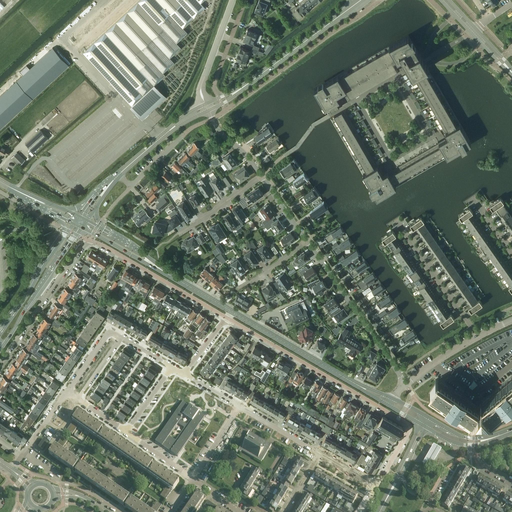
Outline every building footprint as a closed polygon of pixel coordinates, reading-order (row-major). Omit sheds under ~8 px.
[(116,0),(72,41),(76,46),(82,41),(88,48),(83,53),(125,99),(142,118),(165,97),(154,85),(165,75),(163,73),(174,63),(170,58),(181,48),(176,43),(187,33),(183,28),(205,8),(201,3),(203,0),(116,0)] [(258,4),(257,4),(256,8),(255,12),(262,15),(263,14),(264,14),(265,14),(266,12),(265,11),(265,10),(264,10),(267,4),(268,5),(270,0),(269,0),(262,0),(261,2),(259,1),(258,4)] [(311,8),(304,0),(302,0),(299,3),(307,11),(311,8)] [(307,11),(299,3),(300,4),(296,7),(295,6),(302,15),(307,11)] [(302,15),(295,6),(290,10),(298,19),(302,15)] [(248,29),(245,35),(257,40),(259,34),(260,30),(254,28),(253,31),(248,29)] [(257,40),(245,35),(243,41),(254,45),(256,39),(257,40)] [(408,35),(314,90),(328,114),(329,116),(343,108),(342,106),(342,105),(339,100),(337,96),(339,95),(340,96),(340,95),(339,94),(345,91),(350,98),(397,71),(393,63),(402,58),(407,67),(407,68),(408,70),(423,61),(422,59),(422,57),(420,54),(419,53),(419,54),(416,49),(408,35)] [(251,51),(240,47),(238,53),(249,57),(251,51)] [(249,57),(238,53),(236,59),(240,60),(239,63),(245,66),(246,63),(245,62),(247,57),(249,57)] [(343,108),(329,116),(330,118),(376,198),(471,143),(429,72),(428,71),(427,69),(428,68),(426,65),(425,63),(424,61),(423,61),(408,70),(409,70),(410,72),(448,137),(445,139),(445,138),(444,138),(445,139),(439,143),(438,141),(438,142),(438,143),(383,175),(381,173),(382,172),(381,172),(377,166),(379,166),(378,165),(377,166),(344,110),(343,108)] [(121,115),(116,110),(113,112),(118,118),(121,115)] [(273,131),(268,123),(258,133),(260,135),(255,139),(257,142),(260,140),(261,142),(270,136),(269,135),(273,132),(273,131)] [(41,131),(25,144),(33,153),(48,139),(41,131)] [(275,150),(274,148),(282,142),(278,137),(264,147),(269,154),(275,150)] [(0,143),(0,153),(3,155),(4,153),(7,154),(10,149),(7,147),(6,149),(3,147),(3,145),(0,143)] [(191,147),(200,156),(201,154),(197,150),(199,148),(201,146),(201,145),(199,144),(198,144),(197,145),(194,143),(191,147)] [(198,157),(200,156),(191,147),(187,150),(192,155),(194,153),(198,157)] [(185,152),(181,156),(191,165),(192,164),(188,159),(190,157),(185,152)] [(25,160),(17,153),(12,158),(20,166),(25,160)] [(227,169),(229,167),(230,168),(231,167),(233,169),(237,166),(235,164),(237,163),(229,153),(223,158),(226,162),(223,164),(227,169)] [(191,165),(181,156),(177,160),(183,165),(185,162),(189,166),(191,165)] [(211,162),(214,167),(221,163),(217,157),(211,162)] [(299,167),(294,159),(279,169),(284,177),(299,167)] [(184,175),(186,173),(175,162),(171,166),(176,171),(178,170),(182,174),(183,173),(184,175)] [(237,171),(239,173),(235,176),(240,182),(249,175),(245,169),(242,171),(240,169),(237,171)] [(175,182),(171,177),(165,172),(162,175),(167,181),(168,181),(167,182),(167,183),(169,184),(170,184),(172,182),(174,184),(175,182)] [(293,181),(297,187),(308,179),(304,173),(293,181)] [(221,185),(223,184),(219,177),(217,178),(214,174),(209,177),(211,180),(209,182),(214,190),(217,189),(218,191),(223,188),(221,185)] [(211,192),(206,184),(208,182),(205,177),(199,180),(201,183),(200,184),(201,185),(199,186),(201,189),(200,190),(202,193),(203,193),(206,196),(211,192)] [(222,178),(228,187),(230,185),(225,177),(222,178)] [(155,184),(146,193),(150,196),(155,191),(156,192),(160,188),(156,183),(155,184)] [(246,197),(247,196),(249,200),(251,198),(253,201),(263,194),(261,192),(261,191),(258,187),(246,196),(244,197),(238,201),(243,208),(249,204),(247,201),(248,200),(246,197)] [(314,188),(299,198),(304,205),(311,200),(312,202),(316,199),(314,197),(318,194),(318,195),(319,195),(314,188)] [(197,205),(199,204),(200,203),(195,195),(189,198),(194,206),(197,205)] [(183,201),(176,206),(184,219),(186,218),(187,219),(193,216),(189,210),(192,209),(185,196),(181,198),(183,201)] [(159,202),(156,205),(161,211),(169,203),(164,197),(164,198),(159,202)] [(502,203),(503,202),(500,198),(489,205),(492,210),(494,209),(502,203)] [(320,215),(323,212),(322,211),(327,207),(324,202),(310,212),(313,217),(319,213),(320,215)] [(494,209),(496,212),(505,207),(502,203),(494,209)] [(263,220),(259,223),(262,226),(264,225),(267,222),(267,223),(271,220),(271,219),(270,217),(273,215),(274,214),(268,205),(267,206),(266,205),(263,207),(264,208),(260,210),(260,211),(266,219),(263,220)] [(234,217),(237,221),(238,223),(240,221),(241,221),(245,218),(247,217),(241,208),(239,210),(237,206),(233,210),(236,215),(234,217)] [(507,211),(505,207),(496,212),(499,216),(507,211)] [(471,213),(473,212),(469,208),(458,215),(461,220),(463,219),(463,218),(471,213)] [(500,217),(502,220),(510,215),(507,211),(499,216),(496,217),(497,219),(500,217)] [(136,215),(133,218),(135,221),(139,225),(145,220),(146,222),(151,218),(150,216),(149,215),(146,212),(141,216),(139,218),(136,215)] [(463,219),(465,222),(474,216),(471,213),(463,218),(463,219)] [(241,227),(238,223),(237,221),(235,223),(229,214),(224,217),(226,221),(224,222),(229,230),(234,227),(236,230),(241,227)] [(511,219),(511,217),(510,215),(502,220),(504,223),(505,224),(511,219)] [(153,227),(151,233),(157,234),(157,232),(163,234),(164,231),(167,232),(174,228),(173,227),(180,223),(176,216),(169,220),(171,224),(167,226),(166,226),(167,223),(161,222),(161,223),(155,222),(154,228),(153,227)] [(465,222),(468,226),(476,221),(477,221),(480,220),(479,218),(476,220),(474,216),(465,222)] [(422,222),(424,221),(421,217),(410,224),(413,229),(414,228),(414,227),(422,222)] [(271,220),(267,223),(270,227),(273,225),(278,232),(284,227),(278,219),(274,221),(272,219),(271,220)] [(505,225),(508,228),(511,225),(511,219),(505,224),(504,223),(501,225),(503,227),(505,225)] [(468,226),(471,230),(479,225),(477,221),(476,221),(468,226)] [(425,226),(422,222),(414,227),(414,228),(416,231),(417,231),(425,226)] [(223,231),(224,230),(221,225),(220,225),(218,223),(215,225),(214,224),(212,226),(209,228),(217,241),(226,235),(223,231)] [(313,228),(309,223),(305,226),(309,231),(313,228)] [(471,230),(474,234),(482,228),(483,229),(485,227),(484,226),(481,228),(479,225),(471,230)] [(341,234),(343,232),(344,231),(340,226),(336,229),(335,229),(327,233),(328,235),(324,237),(328,243),(336,237),(341,236),(341,234)] [(416,231),(414,232),(415,234),(417,232),(420,235),(428,230),(425,226),(417,231),(416,231)] [(485,232),(483,229),(482,228),(474,234),(476,238),(485,232)] [(394,236),(396,235),(393,230),(382,238),(385,243),(386,242),(386,241),(394,236)] [(420,235),(422,238),(422,239),(431,234),(428,230),(420,235)] [(476,238),(479,242),(487,236),(488,237),(491,235),(489,234),(487,235),(485,232),(476,238)] [(290,233),(281,240),(285,246),(295,240),(290,233)] [(182,242),(183,243),(182,244),(187,252),(188,251),(189,253),(194,250),(193,248),(199,244),(201,242),(202,243),(205,241),(203,238),(201,234),(197,236),(197,237),(195,239),(194,236),(188,240),(187,239),(182,242)] [(422,238),(419,240),(420,242),(423,240),(425,243),(433,237),(431,234),(422,239),(422,238)] [(386,242),(389,245),(397,240),(394,236),(386,241),(386,242)] [(479,242),(482,246),(490,240),(488,237),(487,236),(479,242)] [(349,245),(351,243),(352,243),(348,237),(348,238),(332,249),(336,254),(344,248),(349,248),(349,245)] [(436,241),(433,237),(425,243),(427,246),(428,247),(436,241)] [(389,245),(391,249),(400,244),(403,242),(402,241),(399,243),(397,240),(389,245)] [(482,246),(485,250),(493,244),(494,245),(496,243),(495,242),(492,243),(490,240),(482,246)] [(427,246),(425,248),(426,250),(428,248),(431,251),(439,245),(436,241),(428,247),(427,246)] [(221,254),(225,252),(219,244),(216,246),(221,254)] [(257,249),(265,261),(266,261),(271,257),(272,257),(272,256),(271,256),(269,252),(269,251),(267,248),(266,249),(264,245),(263,244),(257,248),(257,249)] [(391,249),(394,253),(402,247),(400,244),(391,249)] [(485,250),(488,254),(496,248),(494,245),(493,244),(485,250)] [(442,249),(439,245),(431,251),(433,254),(433,255),(442,249)] [(394,253),(397,257),(405,251),(406,252),(408,250),(407,249),(405,250),(402,247),(394,253)] [(488,254),(490,258),(499,252),(499,253),(502,251),(501,249),(498,251),(496,248),(488,254)] [(357,257),(360,255),(360,254),(356,249),(344,257),(340,260),(344,266),(352,260),(357,259),(357,257)] [(433,254),(430,256),(431,258),(434,256),(436,259),(444,253),(442,249),(433,255),(433,254)] [(93,262),(98,254),(91,250),(86,258),(90,261),(89,263),(92,264),(93,262)] [(252,266),(259,262),(251,250),(244,254),(245,255),(243,257),(245,260),(248,259),(252,266)] [(397,257),(400,261),(408,255),(406,252),(405,251),(397,257)] [(490,258),(493,262),(501,256),(499,253),(499,252),(490,258)] [(308,258),(304,253),(294,260),(295,260),(293,262),(293,263),(295,266),(296,266),(298,265),(299,265),(300,266),(307,261),(306,262),(305,260),(308,258)] [(436,259),(438,262),(439,263),(447,257),(444,253),(436,259)] [(98,265),(103,257),(98,254),(93,262),(95,264),(98,265)] [(400,261),(403,265),(411,259),(411,260),(414,258),(413,257),(410,258),(408,255),(400,261)] [(493,262),(496,266),(504,260),(505,261),(507,259),(506,257),(504,259),(501,256),(493,262)] [(103,257),(98,265),(100,267),(103,269),(108,261),(103,257)] [(438,262),(436,264),(437,266),(440,264),(442,267),(450,261),(447,257),(439,263),(438,262)] [(233,267),(230,269),(234,275),(237,273),(238,275),(239,275),(245,270),(245,271),(245,270),(243,267),(244,265),(242,262),(241,262),(238,258),(230,263),(233,267)] [(403,265),(405,269),(414,263),(411,260),(411,259),(403,265)] [(365,268),(368,266),(365,260),(364,261),(348,272),(352,277),(360,271),(365,271),(365,268)] [(496,266),(499,270),(507,264),(505,261),(504,260),(496,266)] [(442,267),(444,270),(444,271),(453,265),(450,261),(442,267)] [(214,265),(212,263),(209,266),(210,267),(208,270),(205,267),(199,274),(204,277),(214,265)] [(405,269),(408,273),(416,267),(417,268),(419,266),(418,265),(416,266),(414,263),(405,269)] [(86,273),(90,267),(85,264),(81,270),(85,273),(86,273)] [(499,270),(501,274),(510,268),(510,269),(511,267),(511,265),(509,267),(507,264),(499,270)] [(214,265),(204,277),(207,281),(213,275),(211,273),(214,270),(214,269),(216,267),(214,265)] [(444,270),(441,272),(442,274),(445,272),(447,275),(455,269),(453,265),(444,271),(444,270)] [(306,266),(299,271),(302,276),(304,274),(308,280),(316,274),(311,267),(309,269),(307,268),(306,266)] [(109,272),(106,275),(107,276),(110,278),(109,280),(111,282),(118,271),(113,267),(110,272),(109,272)] [(408,273),(411,277),(419,271),(417,268),(416,267),(408,273)] [(501,274),(504,278),(511,272),(511,271),(510,269),(510,268),(501,274)] [(458,273),(455,269),(447,275),(449,278),(450,279),(458,273)] [(124,284),(131,273),(126,270),(119,282),(124,284)] [(87,278),(84,276),(78,271),(76,274),(75,273),(72,278),(72,279),(79,283),(80,284),(81,285),(84,282),(87,278)] [(411,277),(414,281),(422,275),(422,276),(425,274),(424,272),(421,274),(419,271),(411,277)] [(213,286),(223,274),(221,272),(219,275),(217,278),(215,276),(209,282),(213,286)] [(373,280),(376,278),(376,277),(373,272),(372,272),(356,283),(360,289),(368,283),(373,282),(373,280)] [(131,273),(124,284),(119,293),(117,296),(118,297),(124,300),(128,294),(130,290),(132,287),(133,286),(137,278),(135,277),(136,276),(131,273)] [(288,287),(292,285),(283,273),(275,279),(277,281),(273,283),(278,290),(281,288),(283,291),(284,290),(285,291),(285,292),(286,292),(287,292),(288,292),(288,291),(289,290),(289,289),(289,288),(288,287)] [(449,278),(447,280),(448,281),(451,280),(453,283),(461,277),(458,273),(450,279),(449,278)] [(226,276),(223,274),(213,286),(217,289),(223,283),(220,281),(223,279),(224,279),(226,276)] [(414,281),(416,285),(425,279),(422,276),(422,275),(414,281)] [(453,283),(455,286),(456,287),(464,281),(461,277),(453,283)] [(137,278),(133,286),(135,287),(134,288),(139,291),(145,281),(140,278),(139,280),(137,278)] [(315,280),(308,284),(315,294),(317,292),(318,293),(319,292),(320,293),(323,291),(322,290),(327,287),(325,285),(326,284),(324,282),(323,282),(322,280),(320,281),(318,278),(315,280)] [(80,284),(79,283),(72,279),(68,283),(71,285),(69,288),(77,293),(79,289),(77,288),(80,284)] [(416,285),(419,289),(427,283),(428,284),(431,282),(429,280),(427,282),(425,279),(416,285)] [(108,291),(112,293),(118,283),(115,281),(108,291)] [(150,284),(145,281),(139,291),(143,293),(142,296),(145,298),(150,289),(148,287),(150,284)] [(455,286),(452,288),(454,289),(456,288),(458,291),(467,285),(464,281),(456,287),(455,286)] [(381,291),(384,289),(381,283),(380,284),(371,290),(364,295),(368,300),(376,294),(381,294),(381,291)] [(419,289),(422,293),(430,287),(428,284),(427,283),(419,289)] [(267,287),(262,290),(266,298),(268,301),(274,298),(272,295),(276,294),(274,290),(273,290),(271,286),(270,286),(269,284),(266,286),(267,287)] [(458,291),(461,294),(461,295),(469,289),(467,285),(458,291)] [(155,297),(159,289),(154,286),(150,294),(155,297)] [(369,287),(362,292),(364,295),(371,290),(369,287)] [(422,293),(425,297),(433,291),(433,292),(436,290),(435,288),(432,290),(430,287),(422,293)] [(79,295),(77,293),(69,288),(67,290),(65,289),(61,294),(68,299),(72,293),(77,297),(79,295)] [(159,289),(155,297),(153,300),(157,303),(154,308),(157,310),(161,302),(159,301),(160,299),(164,292),(159,289)] [(461,294),(458,296),(459,297),(462,295),(464,298),(472,293),(469,289),(461,295),(461,294)] [(425,297),(427,301),(436,295),(433,292),(433,291),(425,297)] [(464,298),(466,302),(467,302),(475,297),(472,293),(464,298)] [(58,299),(61,300),(65,303),(68,299),(61,294),(58,298),(58,299)] [(166,306),(167,305),(172,297),(167,294),(162,303),(163,304),(163,305),(166,306)] [(240,305),(245,298),(238,294),(234,301),(240,305)] [(92,305),(93,304),(97,307),(99,304),(95,301),(96,300),(88,295),(84,300),(92,305)] [(389,303),(392,301),(392,300),(389,295),(388,295),(387,296),(384,298),(376,303),(380,309),(385,306),(389,305),(389,303)] [(427,301),(430,305),(438,299),(439,300),(442,298),(440,296),(438,298),(436,295),(427,301)] [(172,297),(167,305),(172,307),(176,299),(172,297)] [(247,300),(245,298),(240,305),(247,309),(253,299),(249,297),(247,300)] [(324,303),(331,312),(338,308),(336,305),(338,304),(333,297),(330,299),(330,298),(327,301),(324,303)] [(466,302),(463,303),(465,305),(467,303),(469,306),(478,301),(477,300),(475,297),(467,302),(466,302)] [(114,310),(112,308),(107,316),(113,319),(116,313),(122,302),(117,299),(115,303),(118,305),(114,310)] [(430,305),(433,309),(441,303),(439,300),(438,299),(430,305)] [(469,306),(468,307),(471,312),(482,304),(479,299),(477,300),(478,301),(469,306)] [(176,313),(182,303),(177,300),(171,311),(173,312),(175,309),(177,310),(175,313),(176,313)] [(138,308),(144,312),(146,310),(145,309),(147,305),(142,302),(138,308)] [(300,302),(285,309),(288,317),(293,315),(297,323),(309,318),(304,308),(303,309),(300,302)] [(58,313),(61,308),(55,304),(54,303),(51,308),(58,313)] [(78,318),(80,320),(90,305),(88,303),(81,314),(79,317),(78,318)] [(187,305),(182,303),(176,313),(176,314),(178,315),(178,316),(179,316),(178,318),(178,319),(187,305)] [(433,309),(436,312),(444,307),(445,307),(447,306),(446,304),(443,306),(441,303),(433,309)] [(97,311),(101,314),(105,308),(100,305),(97,309),(97,311)] [(187,305),(178,319),(180,320),(182,317),(183,318),(184,314),(187,315),(191,308),(187,305)] [(397,314),(400,312),(397,306),(396,307),(387,313),(380,318),(384,323),(392,317),(397,317),(397,314)] [(436,312),(439,316),(447,311),(445,307),(444,307),(436,312)] [(55,318),(58,314),(58,313),(51,308),(47,313),(54,318),(55,318)] [(338,308),(331,312),(329,314),(332,317),(334,315),(338,321),(342,318),(343,318),(346,316),(345,316),(347,314),(346,313),(347,313),(345,309),(344,310),(343,308),(340,310),(338,308)] [(188,316),(185,320),(183,322),(185,324),(187,321),(189,323),(190,322),(192,323),(195,319),(193,318),(197,312),(193,309),(188,316)] [(385,310),(374,317),(376,320),(380,318),(387,313),(385,310)] [(97,311),(86,325),(94,331),(105,316),(101,314),(97,311)] [(439,316),(441,320),(449,315),(449,314),(447,311),(439,316)] [(116,313),(113,319),(118,322),(121,316),(116,313)] [(195,319),(192,323),(197,326),(204,316),(200,313),(195,319)] [(441,320),(440,321),(443,325),(454,318),(451,313),(449,314),(449,315),(441,320)] [(123,325),(127,319),(121,316),(118,322),(123,325)] [(40,324),(47,328),(51,323),(44,318),(40,324)] [(80,320),(78,318),(68,333),(69,334),(80,320)] [(203,328),(204,329),(210,321),(206,318),(200,325),(198,327),(199,328),(197,330),(200,332),(203,328)] [(405,325),(408,324),(408,323),(405,318),(404,318),(388,329),(392,335),(401,329),(405,328),(405,325)] [(128,328),(132,322),(127,319),(123,325),(128,328)] [(156,321),(151,329),(150,331),(154,332),(159,323),(156,321)] [(133,331),(137,325),(132,322),(128,328),(133,331)] [(44,334),(44,333),(47,328),(40,324),(37,328),(39,329),(38,330),(37,332),(42,336),(43,336),(45,334),(44,334)] [(76,340),(84,346),(94,331),(86,325),(76,340)] [(138,334),(142,328),(137,325),(133,331),(138,334)] [(302,328),(301,330),(299,329),(298,329),(297,329),(297,330),(296,330),(296,331),(296,332),(296,333),(297,334),(299,335),(298,336),(300,337),(299,339),(302,341),(303,339),(306,341),(306,340),(309,342),(315,332),(313,331),(313,330),(306,326),(303,329),(302,328)] [(335,327),(332,329),(334,333),(337,335),(341,328),(338,326),(336,328),(335,327)] [(142,328),(138,334),(144,337),(147,331),(144,329),(145,328),(143,327),(142,328)] [(189,327),(183,334),(188,337),(193,331),(189,327)] [(447,363),(446,363),(454,369),(451,373),(472,388),(511,353),(511,327),(506,330),(492,337),(479,344),(466,351),(453,359),(447,363)] [(199,336),(197,338),(199,340),(201,337),(207,331),(204,329),(203,328),(200,332),(197,330),(195,333),(199,336)] [(337,341),(351,349),(349,353),(354,356),(357,352),(358,353),(359,351),(360,351),(362,348),(360,348),(362,345),(348,337),(351,332),(345,329),(342,334),(341,333),(337,341)] [(413,337),(416,335),(417,335),(413,329),(412,330),(410,331),(403,336),(400,338),(404,343),(409,340),(413,340),(413,337)] [(30,338),(30,339),(37,344),(42,336),(37,332),(35,335),(34,334),(33,333),(30,338)] [(234,343),(237,338),(230,332),(226,337),(234,343)] [(153,344),(156,338),(151,335),(147,341),(153,344)] [(64,346),(65,344),(64,344),(65,342),(67,343),(70,339),(66,336),(63,340),(60,344),(64,346)] [(234,343),(226,337),(223,342),(230,347),(234,343)] [(158,347),(161,341),(156,338),(153,344),(158,347)] [(37,344),(30,339),(26,343),(28,344),(26,347),(29,349),(41,357),(41,358),(43,355),(37,351),(40,346),(37,344)] [(158,347),(163,350),(167,344),(166,344),(167,342),(165,340),(163,342),(161,341),(158,347)] [(325,345),(317,341),(314,347),(322,352),(325,345)] [(230,347),(223,342),(219,347),(226,352),(230,347)] [(168,353),(172,347),(167,344),(163,350),(168,353)] [(172,347),(168,353),(173,356),(177,350),(178,348),(173,345),(172,347)] [(73,351),(79,356),(83,351),(76,346),(73,351)] [(123,349),(121,352),(129,358),(130,359),(133,355),(131,354),(130,353),(132,351),(126,347),(125,349),(123,349)] [(215,351),(223,357),(226,352),(219,347),(215,351)] [(256,357),(260,350),(254,347),(250,354),(256,357)] [(30,353),(39,360),(41,357),(29,349),(27,351),(23,348),(19,353),(27,358),(30,353)] [(178,359),(182,353),(177,350),(173,356),(178,359)] [(260,350),(256,357),(261,360),(266,353),(260,350)] [(79,356),(73,351),(69,356),(76,361),(79,356)] [(223,357),(215,351),(211,356),(219,362),(223,357)] [(372,360),(376,354),(370,351),(366,357),(372,360)] [(119,355),(119,356),(126,361),(126,360),(127,361),(129,358),(121,352),(119,355)] [(16,358),(18,359),(16,362),(28,370),(30,368),(24,363),(24,364),(23,363),(27,358),(19,353),(16,358)] [(182,353),(178,359),(184,362),(187,356),(182,353)] [(266,353),(261,360),(267,364),(271,357),(266,353)] [(76,361),(69,356),(66,361),(73,366),(76,361)] [(118,356),(116,359),(123,364),(125,361),(126,361),(119,356),(118,356)] [(219,362),(211,356),(208,361),(215,367),(219,362)] [(116,360),(114,362),(121,367),(123,365),(123,364),(116,359),(116,360)] [(73,366),(66,361),(62,366),(69,371),(73,366)] [(215,367),(208,361),(204,366),(211,372),(215,367)] [(280,371),(284,364),(279,361),(274,370),(276,371),(277,370),(280,371)] [(9,368),(16,373),(19,375),(22,371),(26,373),(28,370),(16,362),(14,365),(12,363),(9,368)] [(112,366),(119,371),(120,368),(121,367),(114,362),(113,363),(112,366)] [(372,369),(381,374),(383,371),(384,371),(385,369),(385,368),(384,368),(385,367),(376,362),(372,369)] [(146,370),(153,375),(156,371),(155,371),(157,368),(150,363),(148,366),(149,366),(146,370)] [(284,375),(283,378),(284,379),(283,382),(285,383),(289,375),(286,373),(289,367),(284,364),(280,371),(278,374),(278,375),(278,374),(280,376),(282,375),(282,374),(284,375)] [(69,371),(62,366),(59,371),(66,375),(69,371)] [(111,367),(109,369),(116,374),(118,372),(119,371),(112,366),(111,367)] [(211,372),(204,366),(200,371),(208,377),(211,372)] [(16,373),(9,368),(5,373),(12,378),(16,373)] [(107,372),(114,377),(115,375),(116,374),(109,369),(108,370),(107,372)] [(379,377),(381,374),(372,369),(368,376),(377,381),(377,380),(378,380),(379,380),(380,378),(379,378),(379,377)] [(153,375),(146,370),(144,373),(151,378),(153,375)] [(266,370),(260,380),(264,382),(270,372),(266,370)] [(66,375),(59,371),(55,376),(62,380),(66,375)] [(294,378),(291,376),(285,386),(288,387),(289,385),(291,386),(293,382),(297,385),(303,375),(302,374),(303,374),(303,373),(302,372),(301,372),(300,373),(297,371),(294,378)] [(106,374),(104,376),(112,381),(113,379),(114,377),(107,372),(106,374)] [(151,378),(144,373),(142,376),(149,382),(151,378)] [(102,379),(109,384),(110,383),(112,381),(104,376),(103,378),(102,379)] [(149,382),(142,376),(139,380),(146,385),(149,382)] [(225,378),(223,382),(225,383),(223,386),(229,389),(233,382),(230,381),(231,378),(227,376),(225,378)] [(304,386),(304,385),(307,386),(307,387),(307,386),(309,388),(313,381),(311,380),(311,379),(306,376),(302,383),(301,384),(304,386)] [(481,405),(482,407),(491,418),(492,418),(492,422),(494,421),(494,420),(496,418),(500,415),(500,414),(502,413),(502,412),(506,409),(507,408),(508,407),(508,408),(508,407),(510,406),(511,404),(511,376),(507,381),(507,382),(508,382),(502,387),(501,386),(495,392),(495,393),(490,398),(489,397),(482,402),(483,403),(481,405),(482,405),(481,405)] [(12,383),(3,377),(0,380),(13,390),(14,388),(10,385),(12,383)] [(101,381),(100,382),(107,387),(108,386),(109,384),(102,379),(101,381)] [(13,390),(0,380),(0,389),(4,393),(6,391),(7,389),(12,392),(13,390)] [(49,385),(56,389),(59,384),(53,380),(49,385)] [(146,385),(139,380),(137,383),(144,388),(146,385)] [(429,393),(429,394),(439,401),(449,408),(459,414),(468,421),(470,419),(476,410),(477,408),(475,407),(476,406),(475,406),(474,405),(472,403),(469,401),(467,400),(465,399),(465,398),(464,398),(462,397),(461,396),(461,395),(457,393),(454,391),(453,391),(451,389),(449,388),(447,387),(447,386),(446,385),(442,383),(440,382),(439,381),(438,380),(437,381),(435,384),(433,386),(431,389),(430,392),(429,393)] [(97,386),(105,391),(105,390),(107,388),(107,387),(100,382),(100,383),(98,385),(97,386)] [(234,392),(238,385),(233,382),(229,389),(234,392)] [(312,389),(310,391),(316,395),(316,394),(317,392),(318,392),(320,388),(319,388),(321,385),(316,382),(312,389)] [(46,390),(52,395),(56,389),(49,385),(47,383),(45,385),(48,387),(46,390)] [(144,388),(137,383),(134,387),(142,392),(144,388)] [(239,395),(243,388),(238,385),(234,392),(239,395)] [(95,389),(102,394),(105,391),(97,386),(95,389)] [(322,386),(317,395),(314,399),(314,400),(316,401),(318,398),(321,399),(327,388),(322,386)] [(142,392),(134,387),(132,390),(139,395),(142,392)] [(243,388),(239,395),(244,398),(248,391),(243,388)] [(93,392),(100,397),(102,394),(95,389),(93,392)] [(330,398),(329,398),(332,392),(328,389),(322,400),(327,403),(330,398)] [(52,395),(46,390),(42,395),(49,399),(52,395)] [(139,395),(132,390),(130,393),(137,398),(139,395)] [(255,392),(252,391),(252,390),(248,397),(251,398),(249,401),(255,404),(258,397),(253,394),(255,392)] [(0,404),(12,413),(14,409),(0,399),(0,396),(2,394),(0,392),(0,404)] [(93,392),(90,396),(94,398),(97,401),(100,397),(93,392)] [(49,399),(42,395),(41,393),(37,398),(39,400),(45,404),(49,399)] [(137,398),(130,393),(127,397),(135,402),(137,398)] [(333,401),(335,403),(339,395),(334,393),(330,400),(328,404),(331,405),(333,401)] [(125,400),(132,405),(135,402),(127,397),(125,400)] [(260,407),(264,400),(258,397),(255,404),(260,407)] [(343,407),(346,402),(347,400),(343,397),(336,408),(339,410),(341,411),(343,407)] [(45,404),(39,400),(35,405),(42,409),(45,404)] [(132,405),(125,400),(123,403),(130,409),(132,405)] [(265,410),(269,403),(264,400),(260,407),(265,410)] [(183,402),(178,409),(184,414),(184,415),(190,420),(187,425),(186,426),(188,427),(193,420),(199,425),(203,420),(205,417),(189,405),(183,401),(183,402)] [(344,412),(346,413),(345,415),(347,416),(354,404),(350,402),(349,403),(346,402),(343,407),(346,408),(344,412)] [(130,409),(123,403),(120,407),(128,412),(130,409)] [(270,413),(274,407),(269,403),(265,410),(270,413)] [(354,404),(347,416),(350,417),(352,413),(354,414),(359,407),(354,404)] [(470,419),(468,421),(469,421),(469,422),(471,424),(472,424),(474,426),(477,428),(478,429),(481,431),(482,430),(483,431),(486,428),(489,425),(490,425),(491,424),(492,423),(492,422),(492,418),(491,418),(482,407),(481,405),(480,405),(481,404),(480,404),(480,405),(479,406),(476,406),(475,407),(477,408),(476,410),(470,419)] [(42,409),(35,405),(32,410),(38,414),(42,409)] [(128,412),(120,407),(118,410),(125,415),(128,412)] [(276,416),(279,410),(274,407),(270,413),(276,416)] [(360,420),(360,422),(359,421),(356,426),(358,427),(359,428),(359,427),(365,418),(363,417),(366,412),(365,410),(360,407),(354,418),(355,419),(357,420),(358,419),(359,416),(362,418),(360,420)] [(184,415),(184,414),(178,409),(156,441),(155,441),(159,444),(160,445),(162,446),(171,452),(175,455),(178,457),(177,456),(183,448),(188,441),(199,425),(193,420),(188,427),(186,426),(187,425),(180,420),(184,415)] [(38,414),(32,410),(28,414),(35,419),(38,414)] [(125,415),(118,410),(114,416),(120,420),(122,418),(123,419),(125,415)] [(279,410),(276,416),(281,419),(285,413),(279,410)] [(103,429),(102,429),(78,412),(73,420),(74,421),(79,425),(99,438),(167,486),(160,496),(166,500),(173,490),(179,482),(155,465),(154,467),(152,466),(153,464),(105,430),(103,432),(102,431),(103,429)] [(365,418),(359,427),(361,428),(363,425),(370,429),(371,427),(372,426),(373,427),(375,424),(376,422),(377,421),(378,418),(377,417),(378,416),(376,416),(374,414),(373,415),(370,413),(370,414),(368,413),(365,418)] [(24,421),(23,421),(30,426),(31,424),(32,424),(35,419),(28,414),(25,419),(22,418),(21,419),(24,421)] [(291,425),(295,418),(289,415),(285,422),(291,425)] [(395,441),(403,428),(398,425),(392,422),(388,419),(382,416),(375,429),(380,432),(383,428),(387,431),(392,434),(390,438),(395,441)] [(296,428),(300,422),(295,418),(291,425),(296,428)] [(326,422),(325,423),(332,427),(335,422),(333,421),(332,421),(328,419),(328,418),(326,422)] [(301,431),(305,425),(300,422),(296,428),(301,431)] [(3,434),(8,437),(12,430),(14,428),(9,425),(7,427),(3,434)] [(306,434),(310,428),(305,425),(301,431),(306,434)] [(332,438),(329,436),(330,435),(329,434),(331,430),(332,429),(331,428),(328,426),(325,432),(327,433),(326,436),(322,443),(327,446),(331,440),(332,438)] [(312,437),(316,431),(310,428),(306,434),(312,437)] [(12,430),(8,437),(13,441),(17,434),(12,430)] [(316,431),(312,437),(317,441),(321,434),(316,431)] [(373,431),(365,442),(368,443),(370,445),(378,434),(373,431)] [(17,434),(13,441),(18,444),(20,441),(23,444),(27,438),(23,435),(19,432),(17,434)] [(249,432),(241,445),(238,451),(240,453),(241,452),(241,451),(261,463),(262,460),(268,451),(269,449),(270,447),(271,445),(251,434),(250,433),(249,432)] [(43,440),(38,448),(42,450),(47,443),(43,440)] [(331,440),(327,446),(332,449),(336,443),(331,440)] [(337,452),(341,446),(336,443),(332,449),(337,452)] [(441,448),(433,444),(428,453),(422,463),(430,467),(436,457),(441,448)] [(125,507),(126,508),(131,511),(157,511),(162,506),(156,502),(149,511),(61,451),(56,447),(55,446),(49,454),(73,471),(75,470),(76,471),(75,473),(123,506),(125,505),(126,506),(125,507)] [(343,455),(347,449),(341,446),(337,452),(343,455)] [(348,458),(352,452),(347,449),(343,455),(348,458)] [(352,452),(348,458),(353,462),(353,461),(356,462),(359,456),(357,455),(355,454),(356,452),(353,450),(352,452)] [(371,457),(378,461),(381,455),(372,450),(371,453),(372,454),(371,457)] [(294,466),(300,470),(303,465),(302,464),(304,461),(297,457),(296,460),(297,461),(294,466)] [(378,461),(371,457),(369,459),(368,459),(366,461),(375,466),(378,461)] [(375,466),(366,461),(365,464),(366,465),(364,468),(371,472),(375,466)] [(300,470),(294,466),(291,471),(297,475),(300,470)] [(262,471),(256,467),(254,470),(253,469),(250,474),(257,478),(260,473),(261,474),(262,471)] [(459,473),(465,476),(467,477),(470,472),(462,468),(459,473)] [(297,475),(291,471),(287,476),(294,480),(297,475)] [(319,482),(322,476),(323,475),(318,472),(314,479),(319,482)] [(465,476),(459,473),(456,478),(464,483),(467,477),(465,476)] [(257,478),(250,474),(247,479),(253,483),(257,478)] [(323,475),(322,476),(319,482),(324,484),(328,478),(323,475)] [(294,480),(287,476),(284,481),(283,480),(282,483),(288,487),(289,485),(291,485),(294,480)] [(476,484),(481,488),(485,481),(480,477),(479,478),(478,477),(473,485),(475,487),(476,484)] [(329,487),(333,481),(328,478),(324,484),(329,487)] [(453,484),(461,488),(464,483),(456,478),(453,484)] [(253,483),(247,479),(244,485),(250,489),(250,488),(253,483)] [(333,481),(329,487),(334,490),(337,484),(333,481)] [(487,491),(491,484),(485,481),(481,488),(487,491)] [(288,487),(282,483),(280,486),(281,486),(278,491),(285,495),(288,490),(287,489),(288,487)] [(337,484),(334,490),(339,493),(343,487),(337,484)] [(450,489),(458,493),(461,488),(453,484),(450,489)] [(493,494),(497,487),(491,484),(487,491),(493,494)] [(250,489),(244,485),(241,490),(242,491),(240,493),(248,498),(253,490),(250,488),(250,489)] [(343,498),(348,489),(343,487),(339,493),(338,495),(342,498),(343,498)] [(497,487),(493,494),(498,498),(503,490),(497,487)] [(349,499),(352,492),(348,489),(343,498),(342,498),(347,501),(348,501),(349,499)] [(458,493),(450,489),(447,494),(454,498),(458,493)] [(285,495),(278,491),(275,497),(282,501),(285,495)] [(352,492),(349,499),(354,502),(358,495),(352,492)] [(197,493),(183,511),(196,511),(205,499),(197,493)] [(301,500),(308,504),(311,498),(313,496),(309,494),(307,496),(305,495),(301,500)] [(454,498),(447,494),(444,499),(452,504),(454,498)] [(508,504),(511,497),(511,496),(507,494),(502,501),(508,504)] [(282,501),(275,497),(272,502),(270,500),(270,501),(278,506),(282,501)] [(452,504),(444,499),(441,505),(448,509),(452,504)] [(308,504),(301,500),(298,505),(304,509),(308,504)] [(214,511),(217,508),(208,501),(204,506),(209,509),(206,511),(214,511)] [(278,506),(270,501),(267,506),(266,509),(271,511),(272,511),(274,510),(275,511),(278,506)]
